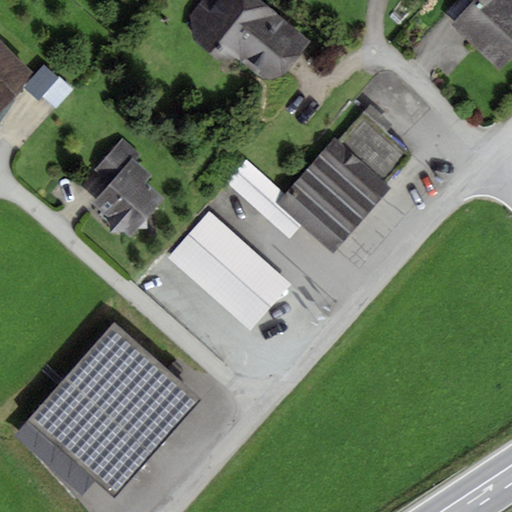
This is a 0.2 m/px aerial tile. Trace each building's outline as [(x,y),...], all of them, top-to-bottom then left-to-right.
[(315,46),(252,0),(229,0),(202,37),(279,94),(315,46)] [(511,0),(486,0),(459,28),(504,71),(511,62),(511,0)] [(2,45),(0,46),(0,118),(38,80),(2,45)] [(60,81),(44,99),(60,112),(75,94),(60,81)] [(334,141),(279,203),(332,251),(386,190),(380,184),(407,154),(363,114),(337,143),(334,141)] [(122,178),(96,209),(136,242),(174,197),(139,168),(144,161),(126,146),(109,167),(122,178)] [(291,286),(209,215),(170,260),(252,331),(291,286)] [(207,398),(117,321),(27,426),(118,503),(207,398)]
